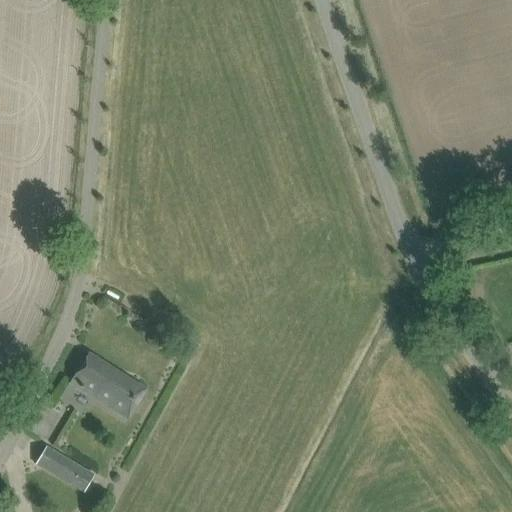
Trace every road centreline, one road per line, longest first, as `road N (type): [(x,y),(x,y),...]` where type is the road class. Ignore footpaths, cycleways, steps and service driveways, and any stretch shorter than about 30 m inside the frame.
road 1 (unclassified): [(511,416),(457,351),(415,271),(323,0)]
road 2 (unclassified): [(18,419),(68,316),(93,196),(107,0)]
